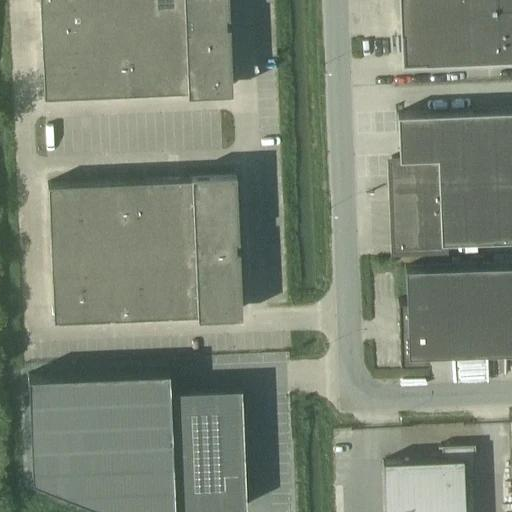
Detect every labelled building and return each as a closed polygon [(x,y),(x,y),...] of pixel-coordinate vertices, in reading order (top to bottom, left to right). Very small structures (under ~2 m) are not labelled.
[(39,0),(44,93),(229,86),(225,0),(39,0)] [(511,56),(511,0),(399,0),(401,29),(402,29),(404,59),(426,58),(426,60),(511,56)] [(511,107),(398,112),(399,156),(391,156),(395,244),(442,243),(442,240),(511,237),(511,107)] [(48,180),(54,316),(239,309),(233,173),(48,180)] [(511,262),(406,266),(407,298),(398,298),(400,362),(429,361),(429,352),(511,349),(511,262)] [(32,478),(116,511),(246,505),(242,384),(170,387),(170,367),(28,373),(32,478)] [(443,457),(384,459),(385,511),(466,511),(465,477),(475,476),(474,443),(443,444),(443,457)]
